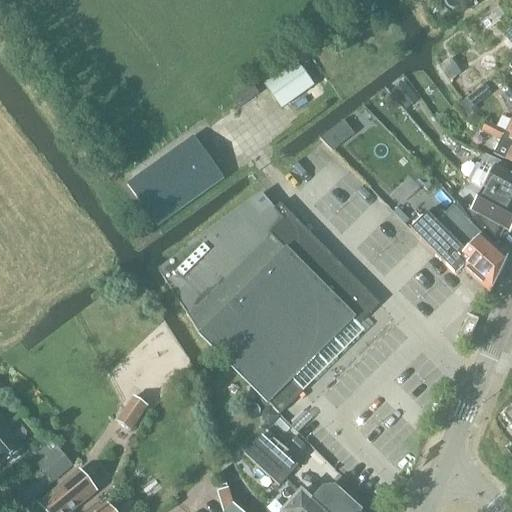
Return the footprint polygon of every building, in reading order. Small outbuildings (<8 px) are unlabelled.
[(451,60),(439,69),(448,81),(460,72),(451,60)] [(264,86),(280,109),(313,86),(297,63),(264,86)] [(403,82),(390,92),(400,105),(412,95),(403,82)] [(253,119),(259,129),(278,117),(272,108),(253,119)] [(481,131),(492,136),(494,132),(498,134),(500,130),(485,123),(481,131)] [(332,130),(319,139),(321,142),(331,152),(342,143),(332,130)] [(492,136),(500,140),(493,155),(511,164),(511,140),(509,139),(511,135),(505,132),(500,130),(498,134),(494,132),(492,136)] [(126,186),(156,227),(223,180),(193,138),(126,186)] [(482,190),(511,205),(511,177),(503,173),(507,166),(485,156),(479,167),(491,173),(482,190)] [(490,294),(493,288),(507,259),(494,246),(480,234),(464,214),(456,203),(451,208),(433,190),(426,197),(444,215),(441,218),(432,209),(410,231),(455,276),(462,269),(490,294)] [(473,207),(464,214),(480,234),(494,246),(502,230),(509,234),(511,228),(511,205),(482,190),(473,207)] [(279,415),(302,392),(296,387),(322,361),(317,356),(353,320),(358,325),(370,313),(375,308),(379,305),(280,205),(274,210),(261,195),(157,271),(199,336),(268,405),(269,405),(279,415)] [(116,422),(130,432),(147,407),(133,398),(116,422)] [(511,412),(503,419),(511,431),(511,412)] [(0,467),(23,448),(23,447),(22,448),(0,422),(0,467)] [(243,455),(279,487),(298,467),(262,434),(243,455)] [(51,460),(63,475),(72,468),(59,453),(51,460)] [(37,505),(43,511),(72,511),(97,492),(79,470),(37,505)] [(301,491),(281,511),(360,511),(340,493),(339,494),(334,489),(323,490),(313,502),(301,491)]
